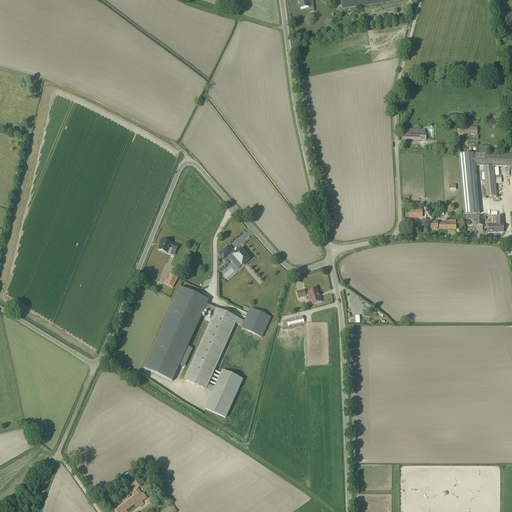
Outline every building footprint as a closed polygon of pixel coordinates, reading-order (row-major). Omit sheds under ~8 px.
[(300,0),(299,0),(301,9),(309,8),(307,0),(300,0)] [(336,0),(337,0),(339,0),(340,0),(342,9),(401,0),(336,0)] [(458,124),(457,134),(477,135),(477,128),(464,127),(464,124),(458,124)] [(415,128),(415,130),(406,130),(406,133),(405,133),(405,140),(421,141),(421,140),(426,140),(426,134),(425,134),(425,131),(421,130),(421,128),(419,126),(417,126),(415,128)] [(476,154),(458,153),(460,174),(476,173),(475,166),(476,154)] [(494,167),(499,167),(500,155),(487,154),(483,154),(483,167),(486,197),(496,197),(494,167)] [(478,199),(463,201),(464,216),(475,215),(477,214),(480,214),(478,199)] [(497,225),(488,225),(488,233),(503,232),(503,224),(503,216),(497,217),(497,225)] [(446,220),(446,223),(438,222),(430,222),(430,229),(438,229),(456,230),(456,223),(453,223),(453,220),(447,220),(446,220)] [(171,248),(176,251),(178,246),(171,243),(161,239),(160,243),(161,244),(158,250),(167,254),(170,247),(171,248)] [(224,259),(226,262),(231,258),(234,261),(236,259),(242,266),(243,265),(243,266),(246,263),(245,263),(249,259),(246,256),(244,253),(241,249),(234,254),(232,252),(233,252),(228,247),(219,255),(223,260),(224,259)] [(171,274),(165,284),(173,288),(178,278),(171,274)] [(209,300),(180,288),(144,369),(172,381),(204,310),(207,305),(209,300)] [(317,289),(307,292),(305,293),(304,291),(297,293),(298,299),(306,297),(306,296),(308,295),(309,300),(311,300),(312,304),(321,302),(320,297),(319,297),(317,289)] [(262,338),(269,322),(271,318),(250,308),(244,321),(207,305),(204,310),(214,315),(185,380),(212,393),(205,409),(225,418),(227,413),(243,380),(222,370),(214,388),(207,384),(235,323),(242,326),(241,328),(262,338)] [(304,323),(302,316),(286,320),(288,327),(304,323)] [(136,494),(123,505),(116,511),(117,511),(130,511),(139,505),(140,507),(144,504),(142,501),(146,498),(143,493),(142,494),(138,488),(141,486),(137,480),(130,485),(136,494)] [(157,489),(162,485),(158,481),(156,483),(154,480),(145,487),(148,491),(155,486),(157,489)]
